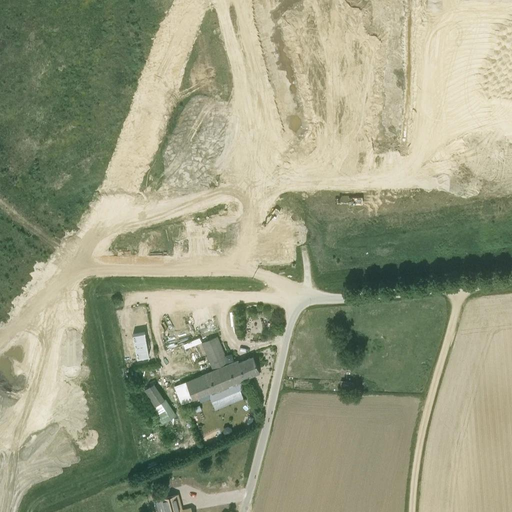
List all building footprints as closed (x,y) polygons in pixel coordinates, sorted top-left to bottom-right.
[(214,238),(201,239),(202,250),(215,250),(214,238)] [(136,359),(148,356),(144,331),(132,333),(136,359)] [(238,360),(231,363),(228,364),(217,337),(202,343),(213,370),(175,386),(182,404),(260,372),(253,356),(239,362),(238,360)] [(156,382),(145,389),(167,422),(177,415),(156,382)] [(204,443),(221,436),(218,429),(202,436),(204,443)]
